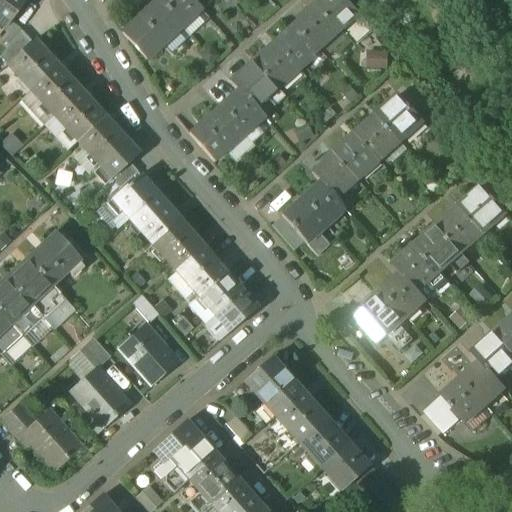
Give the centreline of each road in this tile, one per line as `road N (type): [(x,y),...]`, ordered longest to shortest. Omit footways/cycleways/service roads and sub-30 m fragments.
road 1 (residential): [(79,0),(153,122),(280,267),(289,285),(287,311)]
road 2 (residential): [(287,311),(70,497),(37,504),(10,490)]
road 3 (residential): [(287,311),(467,503)]
